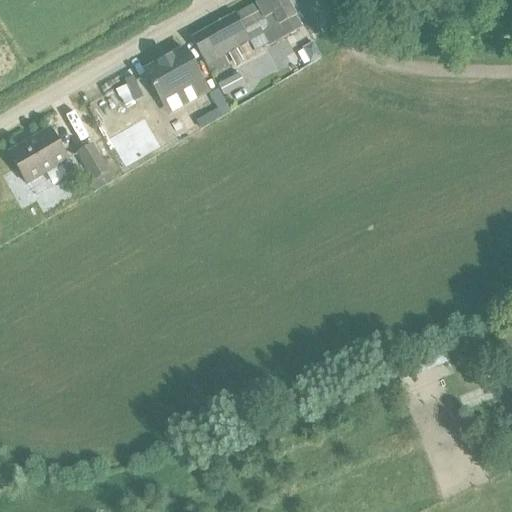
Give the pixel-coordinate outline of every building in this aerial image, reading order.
[(207,62),(249,41),(254,50),(268,43),(270,46),(302,30),(286,0),(264,0),(236,14),(236,15),(193,39),(203,55),(204,55),(207,62)] [(152,85),(150,86),(152,90),(154,89),(161,102),(201,80),(184,50),(145,72),(152,85)] [(120,83),(122,102),(147,99),(144,79),(120,83)] [(116,108),(102,111),(106,129),(119,127),(116,108)] [(178,139),(197,128),(190,114),(170,124),(178,139)] [(9,153),(27,185),(68,160),(50,129),(9,153)] [(78,153),(94,181),(89,183),(95,192),(113,182),(92,145),(78,153)] [(511,330),(486,343),(499,372),(511,366),(511,330)] [(395,368),(400,380),(449,361),(444,348),(395,368)]
